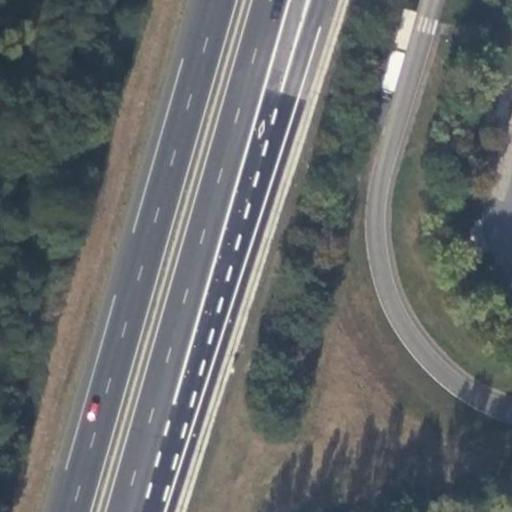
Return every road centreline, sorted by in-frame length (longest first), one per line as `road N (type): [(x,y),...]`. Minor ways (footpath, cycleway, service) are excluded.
road 1 (trunk): [(123,511),(269,0)]
road 2 (trunk): [(217,0),(71,511)]
